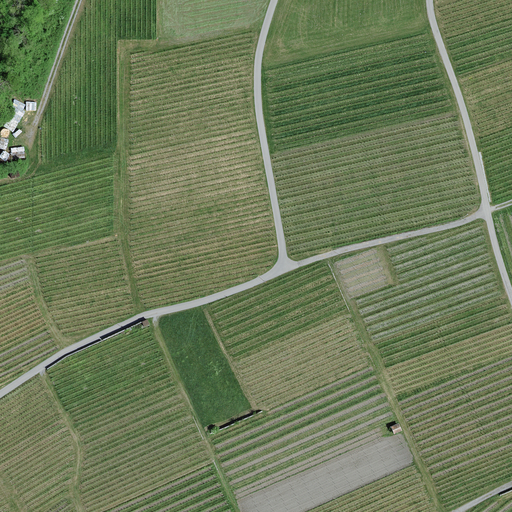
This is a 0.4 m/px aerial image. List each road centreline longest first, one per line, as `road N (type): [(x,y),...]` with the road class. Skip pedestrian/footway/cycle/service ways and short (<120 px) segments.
road 1 (track): [(0,394),(129,322),(282,271)]
road 2 (track): [(511,296),(428,0)]
road 3 (track): [(282,271),(257,76),(277,0)]
road 4 (track): [(282,271),(486,211)]
